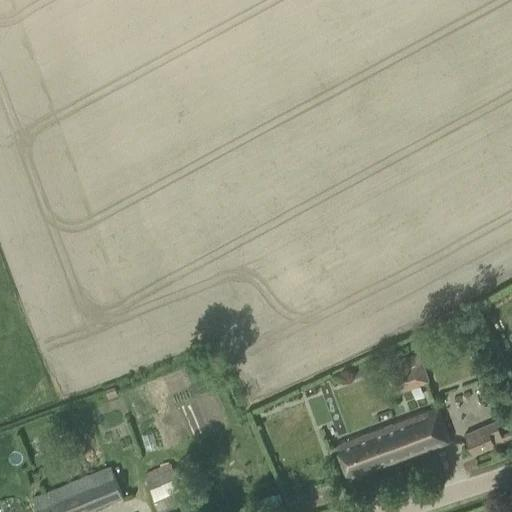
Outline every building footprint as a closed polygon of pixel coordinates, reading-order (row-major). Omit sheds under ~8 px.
[(399,367),(383,373),(391,395),(429,381),(419,352),(397,360),(399,367)] [(437,406),(336,443),(349,477),(450,440),(437,406)] [(463,434),(472,454),(511,437),(511,428),(501,433),(495,421),(463,434)] [(144,473),(160,511),(173,511),(188,506),(170,462),(144,473)] [(109,465),(32,497),(38,511),(85,511),(122,497),(109,465)]
